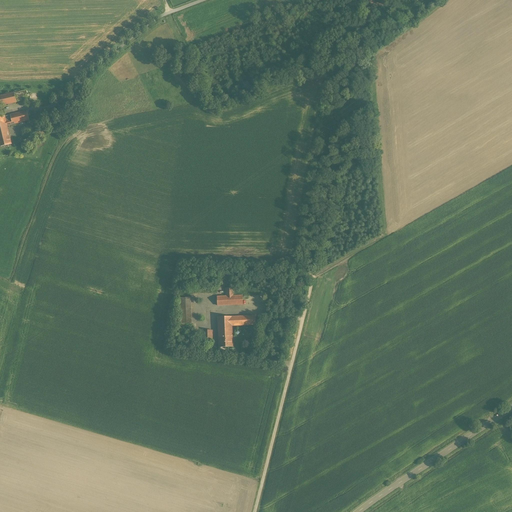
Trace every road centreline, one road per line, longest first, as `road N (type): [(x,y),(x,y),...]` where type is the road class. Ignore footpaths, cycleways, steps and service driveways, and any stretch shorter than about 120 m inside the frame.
road 1 (unclassified): [(202,0),(144,26),(71,90),(34,107)]
road 2 (tertiary): [(357,511),(511,407)]
